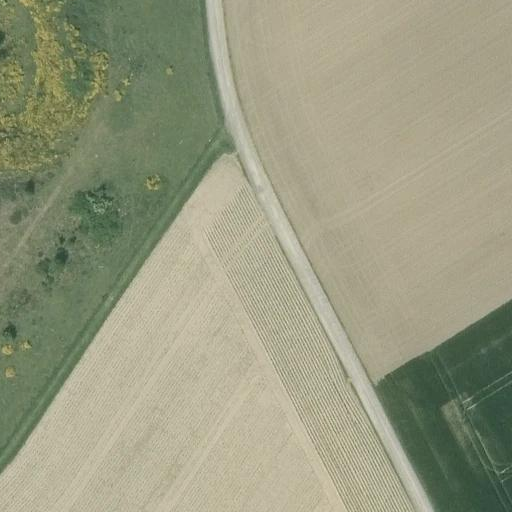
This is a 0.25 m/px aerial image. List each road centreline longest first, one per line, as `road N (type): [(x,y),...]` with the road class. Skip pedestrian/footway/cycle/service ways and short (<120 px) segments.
road 1 (track): [(212,0),(230,123),(422,511)]
road 2 (unknown): [(0,467),(230,123)]
